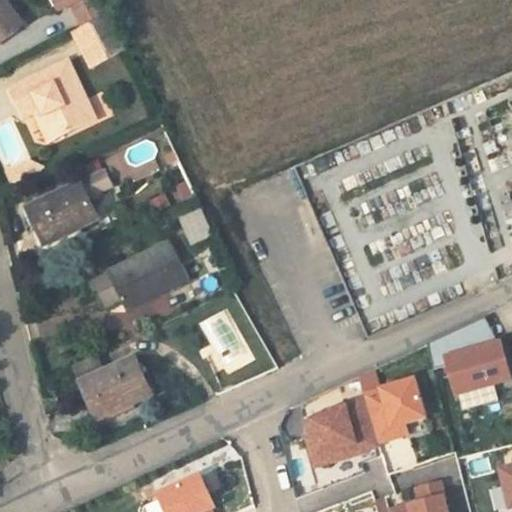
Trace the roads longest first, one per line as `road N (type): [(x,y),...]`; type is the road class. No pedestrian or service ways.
road 1 (residential): [(511,292),(251,409)]
road 2 (residential): [(251,409),(46,501)]
road 3 (residential): [(46,501),(0,317)]
